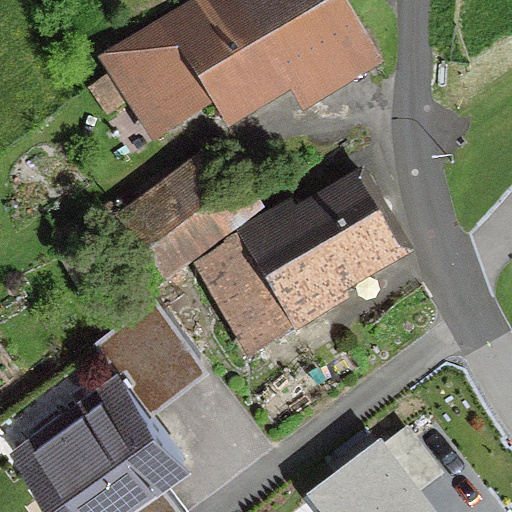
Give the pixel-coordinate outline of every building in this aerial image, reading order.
[(209,105),(218,119),(357,35),(334,0),(197,0),(107,55),(116,69),(87,88),(119,137),(148,119),(158,136),(209,105)] [(162,279),(252,213),(214,160),(123,226),(162,279)] [(275,234),(266,220),(235,237),(198,265),(250,356),(320,314),(313,301),(395,254),(355,186),(275,234)] [(114,284),(87,237),(61,252),(88,300),(114,284)] [(116,343),(151,388),(196,354),(161,308),(116,343)] [(76,511),(103,511),(177,456),(114,374),(24,443),(76,511)] [(429,511),(379,447),(313,498),(323,511),(429,511)]
